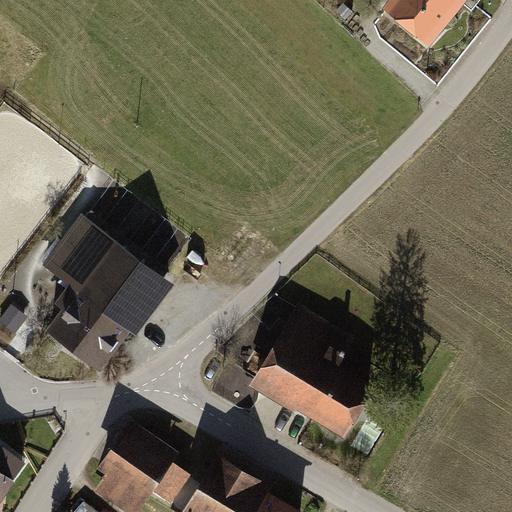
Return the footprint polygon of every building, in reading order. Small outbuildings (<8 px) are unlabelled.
[(484,0),(403,0),(401,4),(452,43),(484,0)] [(120,370),(187,278),(91,208),(52,260),(88,286),(59,326),(120,370)] [(372,339),(304,304),(264,384),(366,435),(392,384),(358,367),(372,339)] [(155,511),(192,449),(140,419),(111,467),(122,473),(109,495),(138,511),(155,511)] [(277,474),(230,447),(192,511),(326,511),(273,482),(277,474)] [(0,511),(9,511),(33,479),(0,456),(0,511)] [(100,511),(91,502),(80,511),(100,511)]
